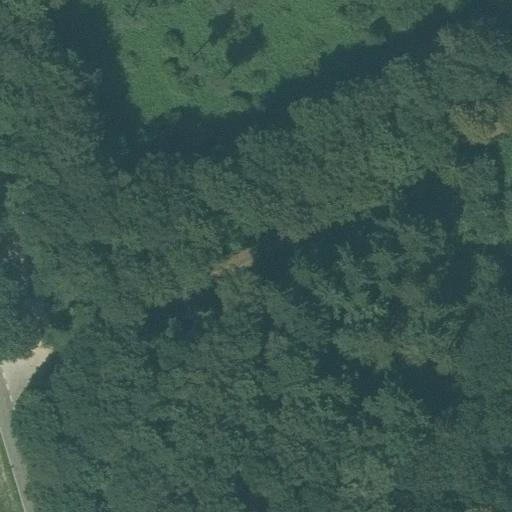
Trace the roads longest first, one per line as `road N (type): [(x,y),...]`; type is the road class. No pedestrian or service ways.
road 1 (unknown): [(273,511),(175,301),(72,153),(30,0)]
road 2 (track): [(44,354),(175,301),(511,119)]
road 3 (track): [(126,511),(44,354)]
road 4 (tertiary): [(36,511),(0,388)]
